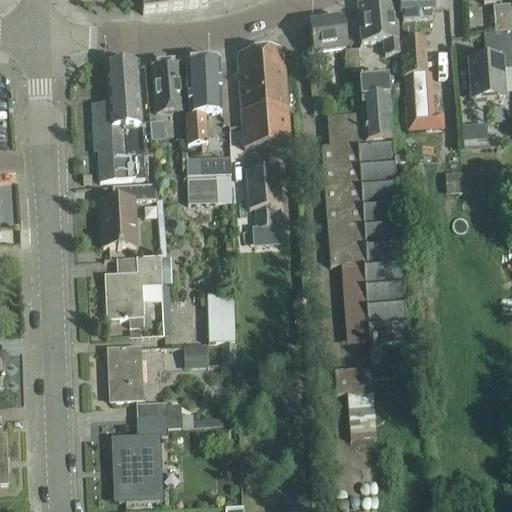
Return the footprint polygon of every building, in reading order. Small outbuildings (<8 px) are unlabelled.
[(141,0),(142,17),(201,10),(205,9),(207,6),(224,0),(223,0),(141,0)] [(401,18),(402,28),(432,26),(431,16),(432,16),(431,0),(399,0),(400,18),(401,18)] [(398,42),(396,23),(394,3),(357,6),(361,46),(383,45),(384,59),(401,58),(400,42),(398,42)] [(508,9),(492,10),(495,36),(510,35),(508,9)] [(341,24),(310,28),(312,43),(310,43),(310,47),(312,47),(313,57),(327,55),(342,53),(344,77),(358,76),(357,53),(345,55),(341,24)] [(511,67),(510,35),(495,36),(483,38),(485,62),(469,63),(472,103),(502,100),(500,72),(511,71),(511,67)] [(401,44),(404,81),(413,80),(413,84),(427,83),(424,43),(401,44)] [(238,59),(238,61),(244,153),(287,150),(281,54),(238,59)] [(219,63),(185,66),(189,119),(186,119),(188,149),(207,147),(205,117),(220,116),(219,63)] [(152,160),(149,128),(141,129),(136,70),(136,65),(104,67),(107,107),(95,107),(97,148),(93,149),(94,156),(98,156),(99,187),(144,184),(142,161),(152,160)] [(150,69),(152,89),(155,118),(182,116),(178,66),(150,69)] [(364,267),(361,267),(369,366),(380,365),(379,348),(406,346),(386,81),(358,83),(361,123),(363,146),(356,147),(364,267)] [(406,121),(433,119),(432,96),(405,98),(406,121)] [(326,149),(318,150),(319,167),(327,269),(361,267),(364,267),(356,147),(363,146),(361,123),(324,125),(326,149)] [(485,128),(461,130),(462,146),(486,144),(485,128)] [(201,164),(187,165),(188,182),(202,181),(201,164)] [(277,172),(245,175),(249,214),(254,214),(256,229),(276,228),(274,212),(280,212),(277,172)] [(215,184),(187,185),(187,208),(216,207),(231,207),(230,181),(215,182),(215,184)] [(103,252),(116,252),(136,251),(133,206),(155,205),(154,189),(112,192),(112,206),(100,207),(100,213),(102,213),(103,225),(101,225),(103,252)] [(161,291),(160,262),(136,263),(136,279),(104,280),(104,292),(109,292),(110,298),(105,298),(106,324),(128,324),(143,323),(141,292),(161,291)] [(165,262),(160,262),(161,291),(166,291),(167,291),(169,291),(168,262),(165,262)] [(207,300),(208,347),(233,347),(231,299),(207,300)] [(143,323),(128,324),(129,332),(143,332),(143,323)] [(234,348),(220,348),(221,366),(235,366),(234,348)] [(206,370),(205,349),(183,350),(184,371),(206,370)] [(110,406),(130,405),(143,405),(141,353),(107,354),(108,379),(111,379),(112,386),(109,386),(110,406)] [(370,397),(368,372),(336,373),(337,398),(370,397)] [(156,409),(136,409),(136,422),(167,421),(166,411),(166,408),(156,409)] [(180,410),(166,411),(167,421),(167,435),(192,434),(192,425),(191,420),(180,421),(180,410)] [(168,442),(167,435),(167,421),(136,422),(137,442),(111,443),(112,472),(120,472),(120,480),(116,480),(117,506),(155,504),(152,442),(168,442)]
